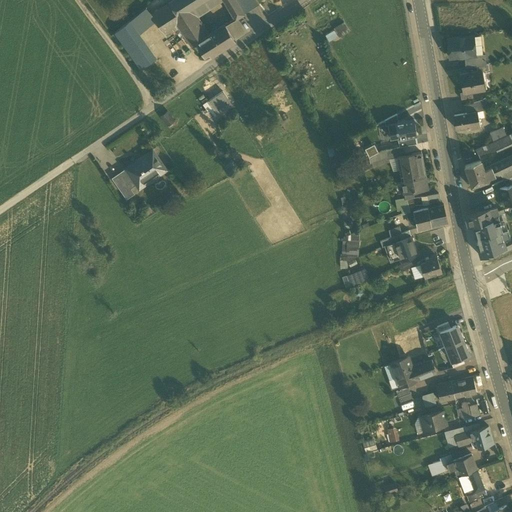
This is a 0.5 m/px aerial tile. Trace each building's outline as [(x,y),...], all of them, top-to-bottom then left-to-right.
[(173,0),(169,3),(180,17),(191,10),(206,0),(173,0)] [(206,0),(191,10),(195,17),(222,0),(206,0)] [(235,0),(224,0),(236,19),(244,14),(239,6),(235,0)] [(254,0),(248,0),(239,6),(244,14),(259,5),(254,0)] [(169,3),(153,14),(152,16),(167,36),(180,27),(175,20),(180,17),(169,3)] [(195,17),(191,10),(180,17),(175,20),(180,27),(192,47),(197,43),(208,36),(195,17)] [(156,58),(129,21),(115,33),(141,68),(156,58)] [(344,23),(334,29),(339,36),(348,30),(344,23)] [(208,36),(197,43),(204,53),(209,50),(212,55),(234,42),(224,25),(208,36)] [(473,37),(461,38),(457,38),(448,39),(450,58),(464,57),(475,56),(475,55),(473,37)] [(485,54),(475,55),(475,56),(464,57),(465,68),(476,66),(486,64),(485,54)] [(486,64),(476,66),(477,72),(482,71),(482,72),(489,70),(488,64),(486,64)] [(477,72),(460,75),(463,93),(472,92),(485,89),(482,72),(482,71),(477,72)] [(222,91),(209,101),(214,109),(228,99),(222,91)] [(485,98),(479,100),(481,111),(487,109),(485,98)] [(479,100),(465,105),(466,113),(477,111),(481,111),(479,100)] [(168,126),(176,120),(169,110),(161,115),(168,126)] [(477,111),(468,113),(470,127),(471,130),(480,128),(477,111)] [(466,113),(454,116),(456,129),(470,127),(468,113),(466,113)] [(397,114),(385,120),(385,126),(388,126),(388,125),(395,124),(395,123),(398,123),(397,114)] [(395,123),(395,124),(397,136),(398,139),(416,136),(414,120),(398,123),(395,123)] [(395,124),(388,125),(388,126),(390,137),(397,136),(395,124)] [(503,128),(489,133),(493,142),(506,136),(503,128)] [(493,142),(476,149),(478,154),(497,149),(511,141),(509,135),(506,136),(493,142)] [(369,156),(379,152),(375,144),(365,148),(369,156)] [(402,147),(385,150),(387,156),(387,159),(389,159),(397,157),(396,156),(403,155),(402,147)] [(152,150),(125,168),(137,184),(154,172),(157,176),(166,170),(152,150)] [(403,155),(396,156),(397,157),(399,170),(403,169),(405,181),(425,177),(421,152),(403,155)] [(387,156),(371,162),(373,168),(390,162),(389,159),(387,159),(387,156)] [(397,157),(389,159),(390,162),(393,171),(399,170),(397,157)] [(511,157),(510,159),(511,163),(511,168),(500,174),(503,180),(511,175),(511,157)] [(511,163),(510,159),(484,171),(485,175),(487,180),(488,180),(500,174),(511,168),(511,163)] [(481,161),(465,166),(469,180),(485,175),(484,171),(481,161)] [(125,168),(112,178),(126,199),(134,194),(131,188),(137,184),(125,168)] [(485,175),(469,180),(471,187),(488,181),(488,180),(487,180),(485,175)] [(405,181),(401,182),(403,193),(428,189),(425,177),(405,181)] [(511,185),(501,188),(505,205),(511,203),(511,185)] [(438,193),(427,195),(429,204),(440,201),(438,193)] [(429,204),(427,205),(428,208),(427,208),(431,226),(447,221),(443,204),(441,205),(440,201),(429,204)] [(427,207),(407,212),(409,224),(416,222),(417,229),(431,226),(427,208),(427,207)] [(496,208),(490,210),(491,216),(498,214),(497,211),(496,208)] [(490,210),(465,217),(468,227),(473,225),(492,220),(491,216),(490,210)] [(491,216),(492,220),(473,225),(478,243),(477,243),(481,257),(491,254),(491,252),(506,247),(501,231),(503,231),(498,214),(491,216)] [(388,229),(391,236),(399,234),(396,226),(388,229)] [(409,230),(380,241),(382,247),(385,246),(411,236),(409,230)] [(359,259),(359,232),(344,232),(343,258),(359,259)] [(411,236),(385,246),(389,257),(397,254),(400,261),(418,255),(411,236)] [(437,256),(425,260),(426,262),(420,264),(425,277),(442,272),(437,256)] [(413,258),(398,265),(400,272),(416,265),(413,258)] [(440,332),(450,328),(448,322),(437,327),(439,332),(440,332)] [(404,324),(385,331),(390,345),(409,338),(404,324)] [(440,332),(446,347),(463,340),(457,325),(440,332)] [(463,340),(446,347),(452,362),(462,358),(469,355),(463,340)] [(408,357),(391,363),(396,377),(389,380),(392,389),(416,380),(425,376),(421,364),(412,368),(408,357)] [(464,363),(462,358),(452,362),(451,362),(453,367),(464,363)] [(424,363),(421,364),(425,376),(435,372),(432,363),(431,364),(431,361),(424,363)] [(473,377),(451,382),(454,396),(465,394),(465,396),(476,392),(473,377)] [(451,382),(439,385),(442,401),(454,398),(454,396),(451,382)] [(396,392),(401,403),(413,398),(408,387),(396,392)] [(433,392),(422,396),(425,407),(435,404),(433,392)] [(469,403),(462,404),(463,408),(457,410),(458,417),(471,415),(470,409),(470,405),(469,403)] [(477,404),(470,405),(470,409),(471,415),(471,418),(480,415),(477,404)] [(443,410),(420,416),(424,430),(447,424),(443,410)] [(397,426),(387,427),(389,441),(399,439),(397,426)] [(465,426),(454,429),(456,435),(467,432),(465,426)] [(488,426),(470,431),(473,441),(476,440),(478,447),(493,443),(488,426)] [(454,429),(445,431),(447,438),(456,435),(454,429)] [(467,432),(456,435),(458,445),(470,442),(472,448),(473,449),(478,447),(476,440),(473,441),(470,431),(467,432)] [(364,440),(365,450),(377,448),(375,438),(364,440)] [(471,454),(447,463),(447,464),(445,465),(447,471),(449,470),(449,471),(457,468),(460,475),(477,469),(477,468),(471,454)] [(440,460),(429,464),(432,475),(444,471),(440,460)] [(477,469),(460,475),(467,494),(484,487),(477,469)] [(484,487),(467,494),(469,502),(487,495),(484,487)] [(481,500),(470,504),(473,510),(483,506),(481,500)]
